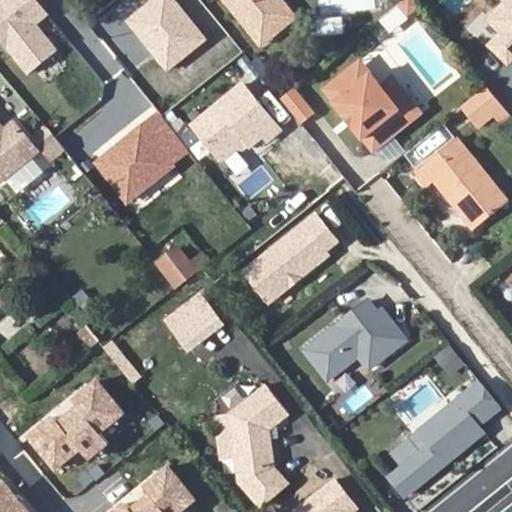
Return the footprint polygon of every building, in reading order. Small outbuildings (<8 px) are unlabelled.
[(48,15),(35,0),(0,0),(0,41),(29,76),(60,50),(38,24),(48,15)] [(210,39),(178,0),(152,0),(127,21),(169,72),(210,39)] [(227,0),(256,36),(270,25),(257,8),(265,0),(227,0)] [(281,0),(265,0),(257,8),(270,25),(256,36),(262,42),(295,16),(281,0)] [(326,0),(328,14),(376,10),(375,0),(326,0)] [(420,5),(415,0),(402,0),(398,4),(407,15),(420,5)] [(362,60),(350,70),(370,95),(382,86),(362,60)] [(350,70),(325,89),(346,116),(350,113),(357,122),(353,125),(374,152),(423,114),(408,95),(396,104),(382,86),(370,95),(350,70)] [(394,77),(382,86),(396,104),(408,95),(394,77)] [(241,84),(193,125),(221,159),(245,139),(250,145),(263,134),(267,140),(280,129),(241,84)] [(293,88),(280,99),(300,123),(313,113),(293,88)] [(503,108),(487,88),(467,104),(464,106),(480,126),(503,108)] [(129,201),(191,153),(182,143),(162,116),(159,112),(98,161),(129,201)] [(350,113),(346,116),(353,125),(357,122),(350,113)] [(0,175),(4,180),(43,148),(24,125),(17,130),(11,130),(9,127),(0,116),(0,175)] [(19,119),(9,127),(11,130),(17,130),(24,125),(19,119)] [(52,130),(39,143),(54,159),(68,147),(52,130)] [(439,179),(444,185),(446,183),(480,224),(510,200),(458,136),(418,169),(431,185),(439,179)] [(446,183),(444,185),(477,227),(480,224),(446,183)] [(315,213),(245,270),(270,300),(291,283),(287,279),(296,272),(299,276),(327,253),(324,250),(337,240),(315,213)] [(176,246),(155,263),(161,270),(175,288),(196,272),(188,261),(176,246)] [(198,253),(188,261),(196,272),(200,268),(206,263),(198,253)] [(296,272),(287,279),(291,283),(299,276),(296,272)] [(196,296),(164,322),(184,346),(215,320),(196,296)] [(366,298),(304,349),(327,378),(357,353),(368,366),(404,336),(379,306),(375,309),(366,298)] [(0,335),(9,341),(26,316),(12,307),(0,325),(0,335)] [(105,336),(97,343),(131,386),(140,379),(138,377),(121,356),(109,342),(105,336)] [(450,343),(434,357),(451,377),(467,364),(450,343)] [(52,414),(24,435),(55,475),(82,454),(87,460),(109,444),(102,434),(128,414),(100,378),(74,398),(82,408),(60,425),(52,414)] [(475,422),(498,403),(478,378),(418,429),(429,442),(389,476),(404,493),(445,459),(441,455),(447,449),(451,454),(481,429),(475,422)] [(264,504),(284,487),(290,483),(278,473),(271,436),(285,425),(290,422),(268,394),(264,398),(233,422),(217,424),(224,457),(239,454),(243,479),(264,504)] [(441,455),(445,459),(451,454),(447,449),(441,455)] [(128,497),(108,511),(185,511),(205,498),(176,461),(150,481),(158,492),(136,508),(128,497)] [(34,511),(0,467),(0,511),(34,511)]
